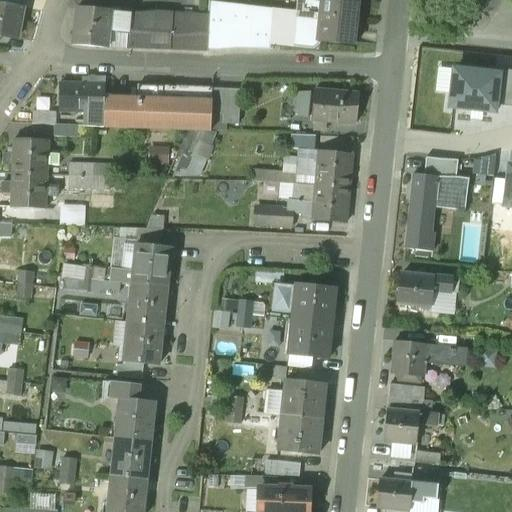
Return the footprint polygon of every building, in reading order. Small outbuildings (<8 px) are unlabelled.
[(354,7),(296,0),(294,17),(319,20),(316,47),(318,47),(352,51),(354,35),(351,35),(354,7)] [(0,6),(0,38),(17,41),(21,9),(0,6)] [(249,12),(209,7),(209,20),(208,53),(247,54),(249,12)] [(110,14),(76,10),(73,46),(107,50),(110,14)] [(294,17),(249,12),(247,54),(268,55),(269,50),(311,54),(318,50),(318,47),(316,47),(319,20),(294,17)] [(172,18),(110,14),(107,50),(170,53),(172,18)] [(209,20),(172,18),(170,53),(207,54),(208,53),(209,20)] [(511,76),(498,74),(497,80),(493,110),(511,112),(511,76)] [(493,110),(497,80),(452,75),(448,112),(493,117),(493,110)] [(105,78),(89,78),(88,86),(61,84),(60,113),(89,115),(88,123),(103,123),(104,105),(104,101),(105,78)] [(103,123),(103,130),(188,133),(210,134),(210,116),(211,91),(138,88),(137,101),(104,101),(104,105),(103,123)] [(223,92),(211,91),(210,116),(222,117),(223,92)] [(299,121),(311,122),(313,95),(302,94),(299,121)] [(357,99),(313,95),(311,122),(355,126),(357,99)] [(56,115),(33,114),(32,127),(55,128),(56,115)] [(78,139),(79,128),(59,127),(59,138),(78,139)] [(210,134),(188,133),(166,180),(199,181),(220,134),(210,134)] [(314,139),(291,137),(290,151),(298,151),(313,153),(314,139)] [(48,143),(14,141),(12,175),(46,176),(48,143)] [(169,163),(169,148),(151,148),(151,163),(169,163)] [(295,186),(313,188),(316,153),(313,153),(298,151),(295,186)] [(350,156),(316,153),(313,188),(347,191),(350,156)] [(491,181),(493,160),(480,164),(478,180),(491,181)] [(423,178),(454,182),(455,166),(425,162),(423,178)] [(73,165),(72,177),(111,179),(111,167),(73,165)] [(503,209),(511,209),(511,169),(507,169),(503,209)] [(46,176),(12,175),(10,209),(45,210),(46,176)] [(111,179),(72,177),(72,191),(110,193),(111,179)] [(423,178),(412,177),(404,251),(432,254),(434,236),(431,236),(434,210),(464,213),(467,183),(454,182),(423,178)] [(347,191),(313,188),(312,204),(311,217),(310,221),(344,224),(347,191)] [(311,217),(312,204),(287,202),(286,215),(291,215),(311,217)] [(61,206),(61,226),(86,226),(86,206),(61,206)] [(290,231),(291,215),(286,215),(258,213),(257,228),(290,231)] [(0,225),(0,237),(12,238),(12,226),(0,225)] [(136,230),(135,246),(158,248),(159,232),(136,230)] [(158,248),(135,246),(130,286),(167,290),(171,250),(158,248)] [(130,273),(61,266),(60,279),(129,286),(130,273)] [(32,274),(19,272),(18,286),(31,287),(32,274)] [(283,274),(255,273),(254,284),(282,285),(283,274)] [(433,280),(402,277),(399,307),(430,310),(432,292),(433,280)] [(129,286),(60,279),(59,292),(128,299),(129,286)] [(457,283),(433,280),(432,292),(456,295),(457,283)] [(334,289),(294,285),(294,290),(291,312),(291,320),(330,324),(334,289)] [(31,287),(18,286),(17,299),(30,300),(31,287)] [(167,290),(130,286),(126,324),(163,328),(167,290)] [(294,290),(280,288),(275,293),(273,310),(291,312),(294,290)] [(252,303),(237,301),(236,315),(251,316),(252,303)] [(235,328),(236,315),(212,312),(210,326),(235,328)] [(251,316),(236,315),(235,328),(249,330),(251,316)] [(0,317),(0,332),(22,335),(24,321),(0,317)] [(330,324),(291,320),(287,355),(327,359),(330,324)] [(163,328),(126,324),(122,362),(141,364),(159,366),(163,328)] [(22,335),(0,332),(0,344),(31,348),(33,336),(22,335)] [(88,345),(75,343),(73,357),(87,359),(88,345)] [(426,348),(394,345),(391,377),(402,378),(402,385),(418,386),(419,380),(422,380),(424,367),(426,348)] [(466,352),(426,348),(424,367),(464,371),(466,352)] [(493,356),(480,355),(478,370),(492,371),(493,356)] [(139,380),(141,364),(122,362),(115,361),(113,378),(139,380)] [(22,371),(9,370),(7,383),(21,385),(22,371)] [(325,387),(284,382),(284,383),(284,384),(283,394),(281,417),(321,422),(323,401),(324,399),(323,399),(324,388),(325,388),(325,387)] [(21,385),(7,383),(6,397),(20,398),(21,385)] [(141,387),(113,384),(111,401),(118,401),(119,400),(140,402),(141,387)] [(389,388),(388,401),(422,405),(423,391),(389,388)] [(283,394),(267,392),(265,415),(281,417),(283,394)] [(76,397),(62,395),(61,410),(75,411),(76,397)] [(242,400),(228,398),(226,411),(241,413),(242,400)] [(140,402),(119,400),(118,401),(115,440),(151,443),(155,403),(140,402)] [(388,401),(387,414),(419,417),(422,405),(388,401)] [(241,413),(226,411),(225,424),(239,425),(241,413)] [(419,417),(387,414),(384,446),(415,449),(419,417)] [(321,422),(281,417),(277,451),(277,452),(317,457),(317,455),(318,444),(319,444),(319,443),(318,442),(321,422)] [(437,419),(419,417),(418,430),(430,431),(436,431),(437,419)] [(151,443),(115,440),(111,478),(147,481),(151,443)] [(439,458),(415,455),(414,464),(438,467),(439,458)] [(77,461),(63,459),(62,473),(75,474),(77,461)] [(266,466),(265,478),(277,478),(301,480),(301,468),(266,466)] [(12,469),(0,467),(0,481),(11,482),(12,469)] [(75,474),(62,473),(60,485),(74,487),(75,474)] [(276,490),(277,478),(265,478),(247,477),(246,490),(259,491),(259,489),(276,490)] [(144,511),(147,481),(111,478),(107,511),(144,511)] [(11,482),(0,481),(0,493),(9,495),(11,482)] [(412,486),(379,483),(376,511),(383,511),(409,511),(410,506),(412,486)] [(436,489),(412,486),(410,506),(421,508),(422,498),(434,499),(436,489)] [(276,490),(259,489),(259,491),(258,511),(307,511),(308,491),(276,490)] [(258,511),(259,491),(246,490),(245,511),(258,511)]
